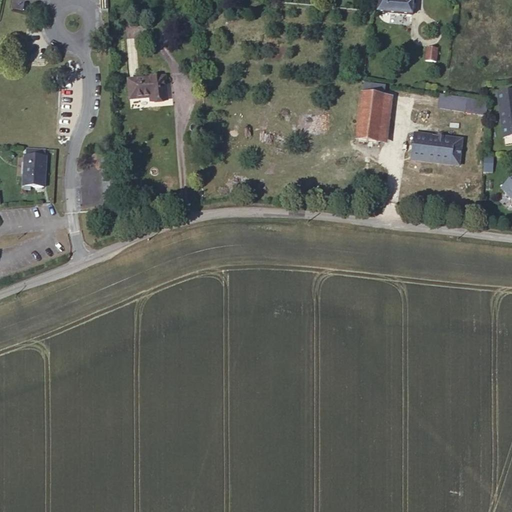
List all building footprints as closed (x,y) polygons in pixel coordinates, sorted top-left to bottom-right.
[(378,0),(377,13),(412,16),(413,0),(378,0)] [(436,58),(437,50),(427,49),(426,61),(439,63),(440,58),(436,58)] [(167,100),(165,77),(128,80),(130,100),(150,98),(150,101),(167,100)] [(363,85),(362,95),(384,97),(386,88),(363,85)] [(503,140),(511,138),(511,93),(497,95),(503,140)] [(362,95),(356,141),(379,144),(384,97),(362,95)] [(437,108),(485,116),(488,103),(439,95),(437,108)] [(459,167),(462,140),(414,134),(411,161),(459,167)] [(44,188),(46,157),(45,157),(26,156),(25,156),(24,187),(44,188)] [(115,159),(101,160),(104,209),(118,208),(115,159)] [(511,182),(502,187),(511,199),(511,182)]
